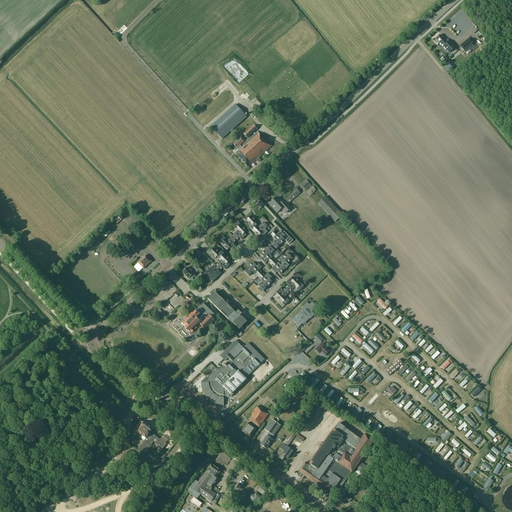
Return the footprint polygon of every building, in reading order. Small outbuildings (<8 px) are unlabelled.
[(454,48),(447,40),(445,41),(440,35),(436,38),(436,39),(435,40),(435,41),(437,44),(438,44),(439,42),(442,45),(443,46),(449,53),(454,48)] [(460,46),(465,52),(473,45),(468,39),(460,46)] [(440,60),(445,66),(450,62),(445,55),(440,60)] [(235,75),(240,81),(247,75),(234,61),(227,68),(230,71),(233,68),(237,73),(235,75)] [(236,105),(211,127),(222,139),(246,117),(236,105)] [(254,126),(244,134),(247,138),(257,129),(254,126)] [(262,136),(261,137),(257,132),(242,145),(243,146),(242,147),(240,145),(244,141),(241,137),(233,144),(239,150),(235,154),(247,167),(271,146),(262,136)] [(306,180),(300,185),(305,190),(310,185),(306,180)] [(313,187),(307,192),(310,195),(316,190),(313,187)] [(296,189),(285,199),(288,203),(300,193),(296,189)] [(325,196),(318,203),(335,222),(342,215),(325,196)] [(277,212),(281,209),(285,213),(291,208),(284,200),(281,202),(280,201),(279,201),(276,198),(270,204),(277,212)] [(114,221),(117,224),(123,218),(120,215),(114,221)] [(257,221),(251,215),(245,221),(251,226),(249,228),(258,237),(261,234),(263,236),(267,232),(265,230),(268,227),(263,222),(258,227),(254,223),(257,221)] [(237,231),(232,236),(237,240),(239,238),(242,240),(246,235),(244,233),(246,231),(238,222),(233,227),(237,231)] [(293,241),(284,231),(282,233),(280,231),(278,233),(275,230),(270,235),(275,240),(271,244),(276,249),(285,241),(289,245),(293,241)] [(237,240),(232,236),(227,241),(223,236),(218,241),(227,250),(229,248),(231,250),(236,245),(234,243),(237,240)] [(274,251),(269,246),(261,255),(263,257),(261,259),(265,264),(268,262),(270,264),(275,260),(270,255),(274,251)] [(219,253),(214,248),(209,253),(215,258),(217,257),(221,261),(215,266),(219,269),(220,270),(223,267),(225,269),(230,265),(228,263),(230,260),(221,252),(220,253),(219,253)] [(280,265),(275,260),(270,264),(273,267),(271,269),(275,274),(277,272),(278,272),(280,274),(289,266),(287,264),(293,258),(287,253),(282,259),(284,261),(280,265)] [(145,255),(138,262),(142,267),(150,260),(145,255)] [(262,267),(257,263),(255,265),(253,262),(244,271),(249,276),(253,272),(258,277),(262,272),(260,269),(262,267)] [(191,267),(189,269),(188,268),(183,272),(189,278),(193,274),(194,275),(197,273),(196,272),(198,271),(194,266),(192,268),(191,267)] [(219,269),(215,266),(213,268),(211,267),(204,274),(212,282),(221,274),(218,270),(219,269)] [(265,275),(262,272),(258,277),(263,282),(258,286),(263,291),(272,282),(270,280),(272,277),(267,273),(265,275)] [(304,286),(295,278),(293,280),(290,278),(286,283),(288,285),(285,287),(290,292),(295,287),(299,291),(304,286)] [(290,292),(285,287),(282,290),(280,288),(276,292),(278,295),(275,297),(284,306),(289,301),(285,297),(290,292)] [(232,324),(233,324),(239,330),(246,322),(244,320),(246,318),(238,310),(235,313),(215,292),(208,299),(232,324)] [(354,297),(362,306),(365,304),(360,298),(363,296),(360,292),(354,297)] [(385,309),(388,306),(380,297),(376,300),(385,309)] [(352,308),(354,312),(357,310),(352,301),(348,303),(350,306),(345,309),(347,311),(352,308)] [(312,302),(309,305),(307,302),(302,307),(303,308),(292,319),(299,327),(308,318),(310,319),(314,315),(311,312),(317,307),(312,302)] [(192,314),(189,317),(187,320),(186,319),(186,320),(185,321),(184,323),(183,323),(183,325),(186,327),(186,328),(186,330),(187,331),(189,331),(190,331),(192,333),(200,325),(205,330),(207,328),(214,320),(213,319),(214,318),(212,317),(214,315),(203,304),(196,311),(192,314)] [(389,306),(383,313),(386,316),(392,309),(389,306)] [(343,310),(340,312),(347,319),(349,316),(343,310)] [(392,323),(396,326),(403,318),(400,315),(392,323)] [(372,332),(380,324),(377,321),(369,329),(372,332)] [(400,328),(404,332),(412,325),(408,321),(400,328)] [(380,327),(374,333),(381,340),(386,336),(384,334),(383,335),(381,332),(383,330),(380,327)] [(410,335),(416,329),(413,327),(411,329),(410,327),(406,331),(410,335)] [(413,339),(418,334),(415,331),(410,336),(413,339)] [(313,338),(319,344),(323,340),(317,333),(313,338)] [(356,333),(353,336),(359,342),(362,339),(356,333)] [(422,338),(418,344),(423,347),(427,341),(422,338)] [(397,339),(395,342),(401,348),(404,345),(397,339)] [(369,343),(375,348),(377,345),(372,340),(369,343)] [(309,342),(300,350),(302,352),(312,343),(310,341),(309,342)] [(259,364),(264,360),(248,343),(243,348),(237,342),(225,354),(230,359),(219,370),(217,368),(208,378),(210,380),(208,382),(201,382),(201,383),(202,391),(203,392),(207,399),(208,399),(215,404),(223,405),(224,405),(224,396),(229,396),(230,395),(231,396),(247,380),(245,378),(251,373),(258,366),(259,366),(260,366),(260,365),(259,365),(259,364)] [(370,354),(374,350),(367,342),(362,346),(370,354)] [(431,343),(425,350),(428,353),(434,347),(431,343)] [(323,356),(324,356),(329,351),(322,344),(316,349),(323,356)] [(340,351),(347,357),(350,353),(343,347),(340,351)] [(432,356),(435,359),(440,353),(437,350),(432,356)] [(416,364),(421,360),(414,353),(410,358),(416,364)] [(331,362),(337,367),(343,361),(341,359),(341,358),(338,355),(331,362)] [(383,358),(379,362),(385,369),(390,364),(383,358)] [(357,359),(351,366),(354,368),(360,362),(357,359)] [(399,359),(385,371),(389,376),(403,364),(399,359)] [(441,367),(444,370),(451,363),(448,360),(441,367)] [(397,371),(401,375),(409,367),(406,363),(397,371)] [(342,372),(345,374),(351,367),(348,365),(342,372)] [(362,371),(365,374),(370,368),(367,366),(362,371)] [(353,380),(358,372),(354,369),(349,377),(353,380)] [(456,369),(449,376),(453,379),(460,373),(456,369)] [(408,382),(416,374),(413,370),(404,378),(408,382)] [(299,375),(305,380),(308,377),(302,371),(299,375)] [(373,372),(367,379),(370,382),(377,375),(373,372)] [(433,386),(437,389),(443,381),(440,378),(433,386)] [(459,383),(461,386),(467,381),(465,378),(459,383)] [(412,386),(415,388),(420,382),(417,379),(412,386)] [(463,388),(467,391),(473,385),(469,382),(463,388)] [(422,394),(429,387),(427,384),(419,392),(422,394)] [(390,388),(387,391),(392,396),(395,392),(390,388)] [(331,389),(326,397),(329,399),(334,391),(331,389)] [(445,390),(442,392),(448,400),(451,398),(445,390)] [(427,401),(432,404),(439,394),(434,391),(427,401)] [(400,408),(407,398),(400,393),(393,404),(400,408)] [(439,396),(432,405),(436,409),(443,400),(439,396)] [(403,408),(406,412),(413,405),(410,401),(403,408)] [(463,403),(455,410),(458,414),(466,407),(463,403)] [(438,410),(442,413),(448,407),(445,404),(438,410)] [(473,408),(479,416),(483,413),(477,405),(473,408)] [(253,426),(254,424),(259,427),(269,414),(261,408),(260,409),(257,407),(248,419),(253,423),(251,425),(248,423),(242,431),(250,437),(256,428),(253,426)] [(445,417),(448,420),(452,416),(454,419),(456,417),(451,411),(445,417)] [(372,437),(336,412),(326,426),(347,441),(331,464),(310,449),(303,458),(305,460),(298,469),(317,482),(316,483),(331,494),(372,437)] [(426,413),(420,420),(424,423),(429,416),(426,413)] [(472,426),(476,423),(467,414),(464,418),(472,426)] [(267,436),(260,444),(266,449),(272,440),(270,438),(273,435),(280,426),(272,419),(265,429),(269,432),(267,436)] [(438,426),(432,420),(426,426),(432,432),(438,426)] [(150,432),(152,429),(141,422),(133,433),(144,441),(137,450),(144,455),(153,442),(163,449),(166,444),(150,432)] [(461,432),(467,425),(464,422),(458,429),(461,432)] [(442,428),(438,433),(446,439),(450,434),(442,428)] [(486,432),(493,439),(497,435),(490,428),(486,432)] [(470,430),(465,436),(468,439),(473,432),(470,430)] [(477,446),(483,439),(480,437),(474,444),(477,446)] [(452,443),(457,448),(460,445),(455,439),(452,443)] [(435,451),(438,454),(445,446),(442,443),(435,451)] [(293,455),(290,453),(292,449),(283,444),(280,449),(284,452),(278,459),(283,462),(285,458),(289,461),(293,455)] [(511,447),(508,445),(503,452),(507,455),(509,451),(511,453),(511,447)] [(493,446),(490,450),(497,456),(500,452),(493,446)] [(465,448),(462,451),(469,458),(472,454),(465,448)] [(449,451),(444,457),(448,460),(453,453),(449,451)] [(489,453),(487,457),(494,462),(497,459),(489,453)] [(458,470),(461,466),(464,468),(467,463),(460,458),(454,467),(458,470)] [(481,466),(489,471),(491,468),(484,462),(481,466)] [(199,482),(195,480),(189,487),(188,492),(197,498),(200,494),(211,501),(216,495),(210,491),(218,480),(216,478),(217,476),(221,471),(211,463),(207,469),(208,469),(199,482)] [(502,466),(498,464),(493,473),(497,475),(502,466)] [(493,481),(489,479),(484,488),(488,490),(493,481)] [(340,492),(343,494),(339,500),(341,502),(341,503),(342,504),(343,503),(344,504),(347,500),(349,502),(351,499),(349,497),(348,498),(345,496),(349,490),(344,487),(340,492)] [(191,501),(199,507),(202,503),(193,497),(191,501)]
